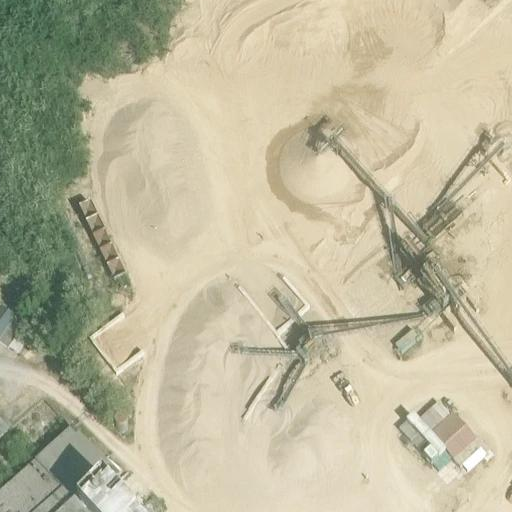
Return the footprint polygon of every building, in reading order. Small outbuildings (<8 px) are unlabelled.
[(438,240),(487,198),(476,185),(427,228),(438,240)] [(83,205),(109,270),(122,265),(96,200),(83,205)] [(0,342),(13,325),(16,320),(2,310),(0,312),(0,342)] [(0,342),(0,344),(8,351),(20,334),(22,331),(13,325),(0,342)] [(20,334),(8,351),(18,358),(31,342),(20,334)] [(116,427),(115,430),(116,432),(118,435),(121,436),(123,435),(126,434),(127,432),(128,429),(127,426),(125,424),(122,423),(120,423),(117,425),(116,427)] [(73,432),(36,465),(0,497),(0,511),(50,511),(84,482),(103,465),(73,432)] [(0,497),(36,465),(8,434),(0,440),(0,497)] [(406,435),(400,441),(407,449),(414,443),(406,435)] [(125,481),(112,493),(123,505),(136,494),(125,481)] [(74,511),(95,494),(84,482),(50,511),(74,511)] [(103,486),(95,494),(74,511),(124,511),(109,494),(110,494),(103,486)]
